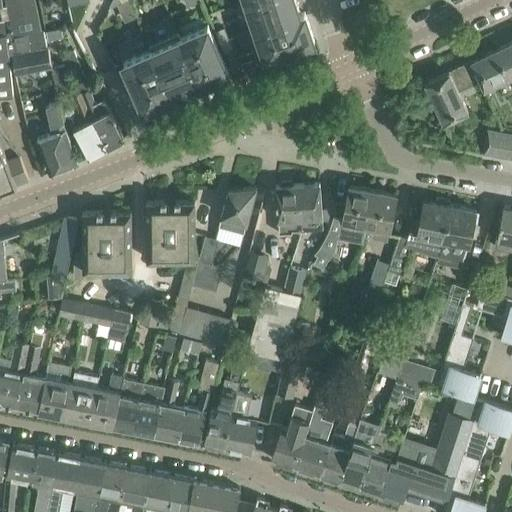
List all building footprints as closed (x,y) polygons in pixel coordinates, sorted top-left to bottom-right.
[(12,53),(47,46),(46,40),(44,30),(41,31),(35,0),(5,0),(9,20),(2,22),(4,35),(0,35),(0,96),(14,94),(11,67),(14,67),(12,53)] [(295,0),(248,0),(247,0),(256,28),(300,13),(295,0)] [(300,13),(256,28),(266,57),(315,41),(305,12),(300,13)] [(178,32),(177,32),(200,83),(228,71),(208,25),(180,36),(178,32)] [(60,27),(44,30),(46,40),(62,37),(60,27)] [(224,27),(215,31),(220,42),(229,38),(224,27)] [(150,45),(151,49),(171,91),(197,79),(199,84),(200,83),(177,32),(150,45)] [(229,38),(220,42),(224,53),(233,49),(229,38)] [(509,77),(511,75),(511,40),(495,49),(509,77)] [(12,53),(14,67),(15,75),(52,67),(48,46),(47,46),(12,53)] [(124,61),(144,108),(173,95),(171,91),(151,49),(124,61)] [(233,49),(224,53),(231,68),(240,64),(233,49)] [(484,89),(509,77),(495,49),(472,60),(480,81),(484,89)] [(103,97),(94,102),(73,50),(67,52),(70,67),(76,80),(75,81),(79,92),(91,118),(106,146),(124,137),(109,108),(103,97)] [(448,71),(425,82),(443,123),(467,112),(457,89),(463,87),(464,89),(480,81),(472,60),(471,58),(448,70),(448,71)] [(52,67),(57,91),(70,88),(64,64),(52,67)] [(89,156),(106,146),(91,118),(79,92),(72,95),(83,123),(74,128),(89,156)] [(78,161),(78,160),(65,129),(58,102),(48,104),(54,132),(36,139),(49,172),(78,161)] [(497,155),(502,132),(488,129),(483,152),(497,155)] [(0,191),(17,185),(16,184),(29,179),(11,132),(0,136),(0,191)] [(511,133),(502,132),(497,155),(511,158),(511,152),(511,133)] [(292,181),(280,182),(280,185),(276,185),(279,233),(298,232),(299,230),(300,219),(298,184),(293,184),(292,181)] [(320,182),(298,184),(300,219),(299,230),(299,232),(313,231),(323,230),(322,218),(321,202),(320,182)] [(318,253),(313,260),(322,267),(335,249),(337,237),(350,239),(351,233),(364,236),(365,230),(372,189),(349,184),(345,204),(343,216),(333,213),(331,221),(329,227),(326,233),(321,241),(317,246),(314,251),(318,253)] [(219,225),(244,231),(256,186),(228,188),(219,225)] [(372,189),(365,230),(375,232),(374,237),(375,238),(387,240),(393,213),(396,193),(372,189)] [(390,263),(384,280),(396,284),(400,273),(403,274),(413,247),(436,255),(442,238),(450,203),(449,203),(450,199),(436,197),(435,201),(424,199),(420,222),(413,220),(407,237),(400,234),(390,263)] [(195,259),(195,200),(147,200),(147,259),(195,259)] [(442,238),(436,255),(447,259),(462,264),(469,244),(472,228),(476,208),(450,203),(442,238)] [(511,207),(503,205),(499,225),(497,237),(511,240),(511,207)] [(131,210),(83,210),(83,230),(83,251),(84,269),(131,269),(131,230),(131,210)] [(67,275),(79,219),(65,216),(52,273),(52,274),(46,275),(46,276),(67,275)] [(193,281),(192,283),(216,290),(223,265),(212,262),(218,238),(205,235),(198,258),(196,268),(194,275),(193,281)] [(265,255),(249,250),(243,273),(259,277),(265,255)] [(383,281),(384,280),(390,263),(376,258),(368,284),(381,288),(383,281)] [(289,265),(284,288),(299,291),(304,269),(289,265)] [(186,266),(185,272),(194,275),(196,268),(186,266)] [(185,272),(183,278),(193,281),(194,275),(185,272)] [(48,297),(61,296),(62,296),(67,275),(46,276),(48,297)] [(183,278),(181,285),(191,287),(192,283),(193,281),(183,278)] [(0,280),(0,291),(18,290),(17,279),(0,280)] [(511,295),(511,292),(511,285),(503,283),(500,292),(511,295)] [(247,349),(244,359),(257,362),(271,365),(283,368),(287,352),(302,292),(299,291),(284,288),(265,284),(247,349)] [(181,285),(180,291),(189,293),(191,287),(181,285)] [(511,296),(482,287),(476,307),(507,316),(502,333),(511,336),(511,296)] [(180,291),(178,297),(188,300),(189,293),(180,291)] [(62,296),(61,296),(57,312),(83,318),(87,302),(62,296)] [(178,297),(176,303),(186,306),(188,300),(178,297)] [(87,302),(83,318),(104,322),(111,324),(115,308),(87,302)] [(473,396),(474,394),(480,373),(463,367),(473,337),(462,333),(471,304),(463,302),(441,369),(436,384),(435,385),(473,396)] [(176,303),(175,310),(176,310),(184,312),(186,306),(176,303)] [(139,318),(156,322),(159,309),(142,305),(139,318)] [(181,325),(179,331),(180,331),(211,340),(211,341),(224,344),(224,343),(231,318),(186,306),(184,312),(183,318),(181,325)] [(111,324),(108,337),(124,340),(130,311),(115,308),(111,324)] [(176,310),(175,316),(183,318),(184,312),(176,310)] [(162,311),(160,318),(168,320),(170,313),(162,311)] [(405,314),(396,339),(408,342),(416,318),(405,314)] [(175,316),(173,322),(181,325),(183,318),(175,316)] [(160,318),(158,325),(166,328),(168,320),(160,318)] [(173,322),(171,328),(179,331),(181,325),(173,322)] [(40,344),(41,344),(43,333),(33,331),(30,342),(17,406),(36,410),(44,374),(34,372),(40,344)] [(371,331),(365,353),(386,359),(392,338),(371,331)] [(163,348),(173,351),(176,336),(166,334),(163,348)] [(180,349),(198,354),(202,342),(183,337),(180,349)] [(0,356),(0,403),(13,406),(26,341),(15,339),(11,359),(0,356)] [(396,339),(387,362),(392,364),(399,366),(402,358),(403,357),(408,342),(396,339)] [(223,447),(231,411),(246,349),(237,347),(229,378),(225,377),(216,408),(211,407),(203,442),(223,447)] [(303,356),(288,353),(278,392),(293,396),(303,356)] [(399,366),(397,372),(423,380),(436,384),(441,369),(403,357),(402,358),(399,366)] [(186,405),(177,438),(199,442),(203,422),(206,409),(213,383),(219,362),(206,358),(198,387),(203,389),(198,408),(186,405)] [(61,415),(71,364),(47,359),(44,374),(36,410),(61,415)] [(74,371),(65,416),(89,420),(97,385),(99,376),(74,371)] [(397,372),(387,403),(396,406),(398,400),(401,398),(403,392),(417,397),(423,380),(397,372)] [(108,388),(97,385),(89,420),(112,425),(123,378),(123,375),(111,373),(108,388)] [(144,382),(123,378),(112,425),(133,429),(144,382)] [(177,438),(186,405),(173,403),(178,381),(170,379),(157,434),(177,438)] [(133,429),(154,433),(165,386),(144,382),(133,429)] [(312,407),(293,465),(315,472),(321,453),(326,439),(331,422),(319,418),(319,417),(321,410),(323,411),(329,391),(326,390),(320,388),(318,388),(312,407)] [(231,411),(223,447),(250,453),(255,429),(258,417),(247,415),(249,408),(251,396),(252,394),(236,391),(231,411)] [(511,419),(511,406),(481,396),(474,394),(473,396),(479,398),(472,420),(460,455),(480,461),(491,425),(508,430),(511,419)] [(293,465),(312,407),(304,404),(303,405),(295,402),(287,427),(283,426),(272,459),(293,465)] [(402,437),(383,495),(402,501),(408,484),(447,497),(460,455),(472,420),(450,413),(439,448),(402,437)] [(333,432),(330,440),(325,455),(319,474),(339,480),(356,424),(358,418),(350,416),(348,420),(343,435),(333,432)] [(379,423),(360,417),(359,419),(358,418),(356,424),(339,480),(358,486),(369,453),(379,423)] [(381,424),(379,423),(369,453),(358,486),(380,493),(392,457),(397,444),(384,439),(386,433),(379,431),(381,424)] [(0,439),(0,474),(2,475),(2,474),(5,461),(9,442),(0,439)] [(34,447),(13,442),(6,476),(4,511),(15,511),(18,478),(28,480),(34,447)] [(34,511),(47,511),(59,451),(38,447),(34,467),(31,480),(40,482),(34,511)] [(80,456),(59,451),(47,511),(59,511),(64,487),(74,489),(80,456)] [(482,511),(485,503),(468,497),(480,461),(460,455),(442,511),(482,511)] [(77,490),(74,506),(85,508),(83,511),(94,511),(105,460),(84,456),(80,476),(77,490)] [(106,511),(109,498),(106,498),(107,495),(119,498),(126,465),(105,460),(94,511),(106,511)] [(125,485),(123,498),(133,501),(130,511),(142,511),(151,469),(129,465),(125,485)] [(142,511),(159,511),(161,506),(164,506),(170,473),(151,469),(142,511)] [(170,494),(167,507),(175,509),(187,511),(194,478),(174,474),(170,494)] [(187,511),(210,511),(216,482),(194,478),(187,511)] [(252,511),(254,508),(236,503),(239,487),(216,482),(210,511),(252,511)] [(257,496),(254,508),(252,511),(308,511),(303,510),(302,511),(288,511),(286,511),(287,505),(280,503),(279,509),(263,504),(265,498),(257,496)]
